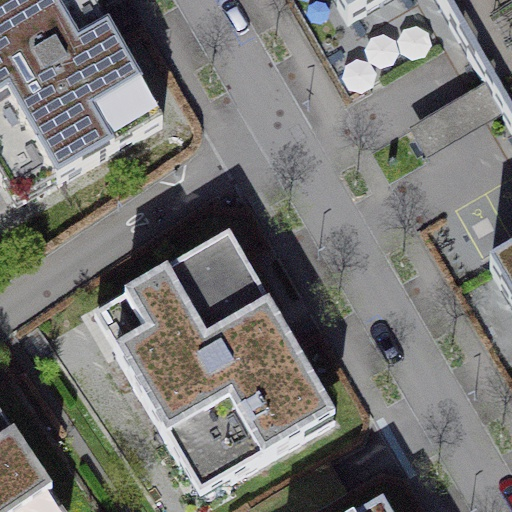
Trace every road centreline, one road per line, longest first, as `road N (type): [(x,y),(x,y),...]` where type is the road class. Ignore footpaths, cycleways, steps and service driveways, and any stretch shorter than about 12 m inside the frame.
road 1 (residential): [(502,511),(283,133)]
road 2 (residential): [(283,133),(0,322)]
road 3 (residential): [(283,133),(205,0)]
